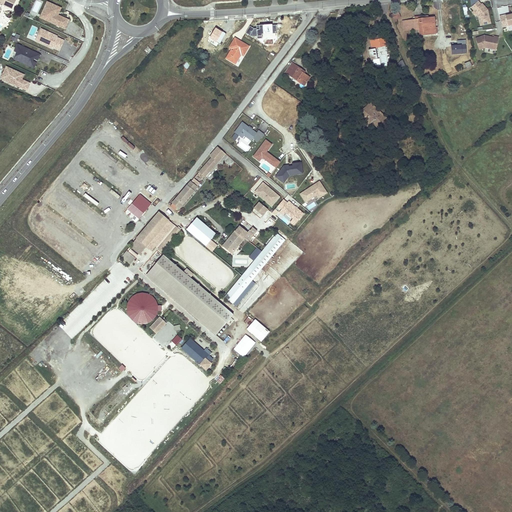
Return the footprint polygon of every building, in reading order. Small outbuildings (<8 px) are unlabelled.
[(0,0),(0,4),(1,3),(12,8),(16,0),(15,0),(0,0)] [(490,23),(487,10),(486,10),(485,9),(486,8),(482,3),(481,4),(478,1),(477,2),(471,7),(474,10),(475,10),(478,13),(477,14),(478,15),(480,25),(490,23)] [(46,21),(65,29),(69,20),(57,15),(54,14),(57,7),(47,2),(42,15),(48,18),(46,21)] [(400,18),(397,12),(391,15),(395,23),(398,21),(397,20),(400,18)] [(508,26),(505,16),(505,15),(499,16),(502,27),(508,26)] [(403,30),(413,29),(419,28),(420,35),(435,33),(434,18),(420,19),(416,20),(403,21),(403,30)] [(60,50),(64,41),(57,38),(58,37),(53,35),(53,36),(47,33),(47,32),(41,29),(35,41),(43,44),(45,41),(49,43),(48,46),(52,48),(53,47),(60,50)] [(497,46),(499,37),(494,36),(494,37),(484,35),(475,38),(479,49),(485,47),(491,49),(492,45),(497,46)] [(386,37),(370,40),(372,49),(376,49),(387,46),(386,37)] [(235,39),(231,45),(234,47),(232,51),(231,51),(226,58),(235,64),(240,56),(238,55),(239,53),(241,54),(243,56),(249,47),(235,39)] [(40,55),(18,45),(16,48),(18,49),(16,52),(18,53),(16,55),(19,56),(17,61),(34,68),(36,63),(32,61),(31,61),(33,58),(34,58),(38,60),(40,55)] [(186,61),(180,69),(184,72),(190,64),(188,63),(186,61)] [(285,72),(289,75),(296,65),(292,62),(285,72)] [(296,65),(289,75),(304,85),(309,78),(302,72),(303,70),(296,65)] [(22,79),(24,74),(6,66),(2,75),(13,80),(11,83),(27,90),(30,83),(22,79)] [(13,80),(2,75),(1,78),(11,83),(13,80)] [(405,97),(400,99),(403,106),(408,104),(405,97)] [(371,104),(365,111),(371,115),(376,109),(371,104)] [(371,115),(365,111),(364,111),(359,120),(368,126),(372,121),(382,131),(390,122),(386,118),(385,120),(381,116),(382,115),(376,109),(371,115)] [(249,127),(242,122),(235,132),(242,138),(244,135),(251,141),(253,138),(258,142),(264,134),(259,130),(257,133),(252,130),(253,129),(250,126),(249,127)] [(272,144),(266,140),(253,156),(260,161),(262,157),(276,168),(280,162),(266,152),(265,151),(266,149),(268,150),(272,144)] [(204,177),(225,154),(218,147),(210,156),(212,157),(199,172),(204,177)] [(284,166),(279,173),(287,179),(289,175),(303,173),(301,162),(292,164),(293,166),(285,167),(284,166)] [(287,179),(279,173),(276,177),(284,183),(287,179)] [(200,183),(194,177),(190,182),(196,187),(200,183)] [(250,190),(253,193),(264,181),(261,178),(250,190)] [(246,184),(252,187),(255,182),(249,179),(246,184)] [(327,192),(319,181),(300,194),(306,202),(317,195),(319,198),(327,192)] [(179,208),(196,187),(190,182),(172,203),(179,208)] [(271,206),(279,197),(272,190),(271,191),(266,187),(267,186),(263,183),(257,190),(261,193),(259,195),(271,206)] [(137,217),(149,203),(139,195),(127,208),(137,217)] [(281,209),(287,203),(283,199),(278,206),(281,209)] [(294,225),(303,213),(288,201),(287,203),(281,209),(279,212),(294,225)] [(268,209),(259,202),(255,207),(263,215),(268,209)] [(174,225),(159,212),(130,247),(139,255),(146,247),(151,251),(174,225)] [(217,234),(197,218),(187,231),(207,247),(212,241),(217,234)] [(234,250),(244,238),(248,233),(239,226),(223,246),(233,254),(235,251),(234,250)] [(177,227),(158,249),(162,252),(180,230),(177,227)] [(248,241),(257,231),(253,228),(248,233),(244,238),(248,241)] [(253,261),(243,274),(252,281),(285,240),(277,233),(261,252),(253,261)] [(236,273),(190,234),(187,235),(184,236),(180,239),(175,245),(174,253),(221,291),(236,273)] [(212,241),(207,247),(213,252),(218,246),(212,241)] [(249,257),(253,261),(261,252),(257,248),(249,257)] [(135,258),(126,251),(121,257),(130,264),(135,258)] [(153,255),(158,260),(162,256),(157,251),(153,255)] [(215,335),(233,314),(170,260),(169,261),(163,256),(157,263),(155,266),(147,275),(153,280),(152,281),(215,335)] [(243,274),(229,291),(233,294),(228,300),(233,304),(252,281),(243,274)] [(252,281),(233,304),(236,306),(255,283),(252,281)] [(233,294),(229,291),(224,297),(228,300),(233,294)] [(158,309),(156,301),(150,295),(142,293),(133,296),(129,301),(128,303),(127,312),(132,319),(139,324),(148,323),(150,321),(155,318),(158,309)] [(156,332),(165,323),(159,318),(151,327),(156,332)] [(270,332),(256,320),(247,330),(261,342),(270,332)] [(181,340),(177,336),(172,341),(176,345),(181,340)] [(190,339),(187,343),(182,349),(200,364),(205,359),(209,354),(190,339)] [(209,355),(205,359),(211,364),(214,360),(209,355)] [(205,359),(200,364),(206,369),(211,364),(205,359)] [(226,379),(223,375),(217,381),(220,384),(226,379)]
